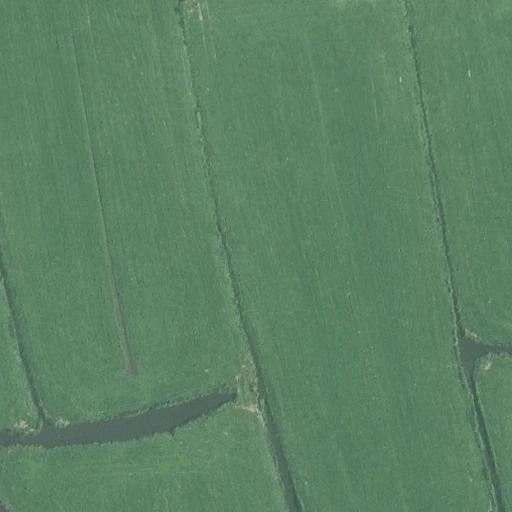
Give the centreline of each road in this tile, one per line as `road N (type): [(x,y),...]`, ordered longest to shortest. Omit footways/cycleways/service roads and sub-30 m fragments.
road 1 (track): [(201,0),(232,195),(321,511)]
road 2 (track): [(157,0),(211,279),(251,423)]
